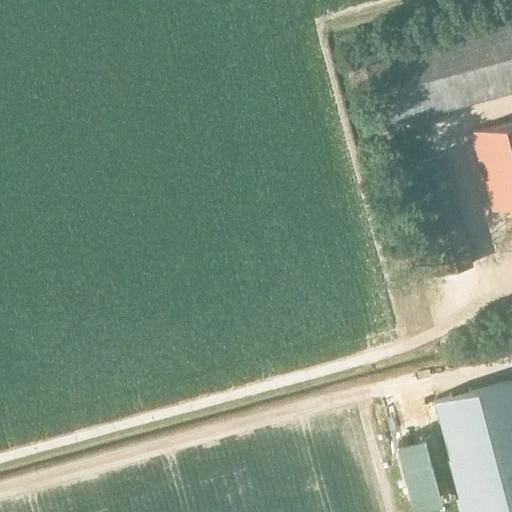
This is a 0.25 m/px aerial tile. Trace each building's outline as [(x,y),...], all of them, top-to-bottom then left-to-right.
[(364,53),(383,123),(511,88),(511,19),(510,13),(364,53)] [(491,208),(511,202),(511,120),(470,132),(491,208)] [(425,276),(472,263),(442,155),(395,167),(425,276)] [(453,285),(436,285),(435,306),(452,306),(453,285)] [(511,511),(511,375),(434,396),(448,449),(463,511),(511,511)] [(384,416),(397,413),(394,400),(381,403),(384,416)] [(283,419),(309,416),(308,402),(281,405),(283,419)]
